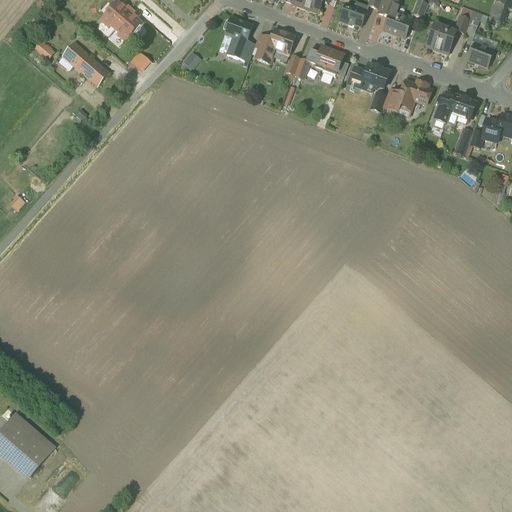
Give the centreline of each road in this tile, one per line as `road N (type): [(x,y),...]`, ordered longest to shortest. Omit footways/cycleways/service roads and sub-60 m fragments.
road 1 (unclassified): [(0,255),(225,1)]
road 2 (residential): [(225,1),(488,92)]
